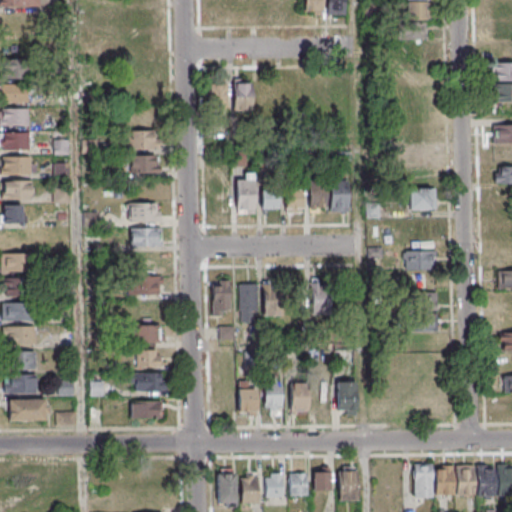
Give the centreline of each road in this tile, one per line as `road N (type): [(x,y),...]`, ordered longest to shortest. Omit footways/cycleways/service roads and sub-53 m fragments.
road 1 (residential): [(199,511),(187,0)]
road 2 (residential): [(474,443),(462,0)]
road 3 (residential): [(511,441),(197,444)]
road 4 (residential): [(197,444),(0,445)]
road 5 (residential): [(361,245),(193,248)]
road 6 (residential): [(355,47),(188,49)]
